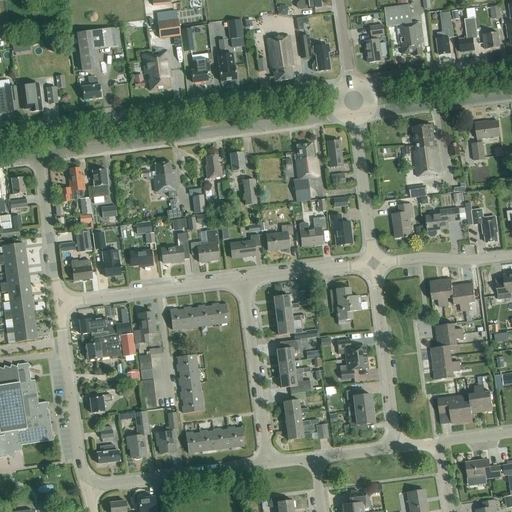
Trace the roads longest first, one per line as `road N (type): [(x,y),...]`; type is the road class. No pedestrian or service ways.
road 1 (tertiary): [(42,155),(354,115)]
road 2 (residential): [(43,125),(350,84)]
road 3 (residential): [(394,448),(372,263)]
road 4 (residential): [(88,487),(59,303)]
road 5 (residential): [(59,303),(243,280)]
road 6 (residential): [(267,463),(243,280)]
road 7 (residential): [(88,487),(267,463)]
road 8 (residential): [(350,84),(511,63)]
road 9 (tertiary): [(354,115),(511,94)]
road 10 (residential): [(372,263),(354,115)]
road 11 (residential): [(59,303),(42,155)]
road 12 (residential): [(372,263),(511,256)]
road 13 (residential): [(243,280),(372,263)]
